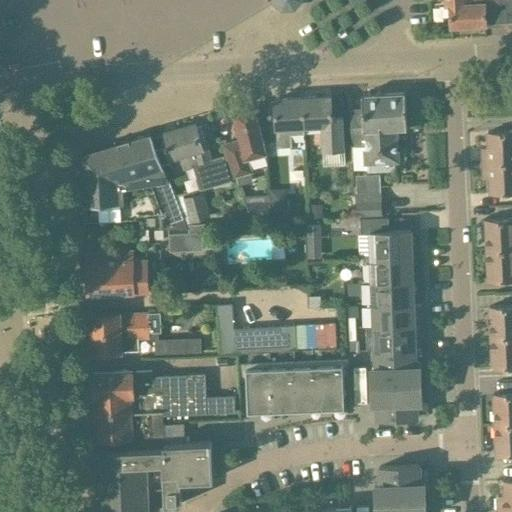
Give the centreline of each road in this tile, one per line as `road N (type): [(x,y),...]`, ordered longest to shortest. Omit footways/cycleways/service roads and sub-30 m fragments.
road 1 (residential): [(469,511),(451,58)]
road 2 (residential): [(0,92),(213,68),(389,62)]
road 3 (tertiary): [(32,511),(14,350)]
